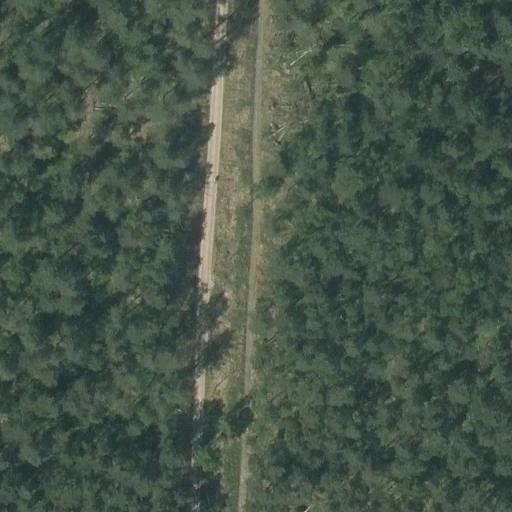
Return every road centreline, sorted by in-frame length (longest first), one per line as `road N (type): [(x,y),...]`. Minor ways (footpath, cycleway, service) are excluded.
road 1 (unknown): [(296,0),(270,511)]
road 2 (track): [(199,511),(221,0)]
